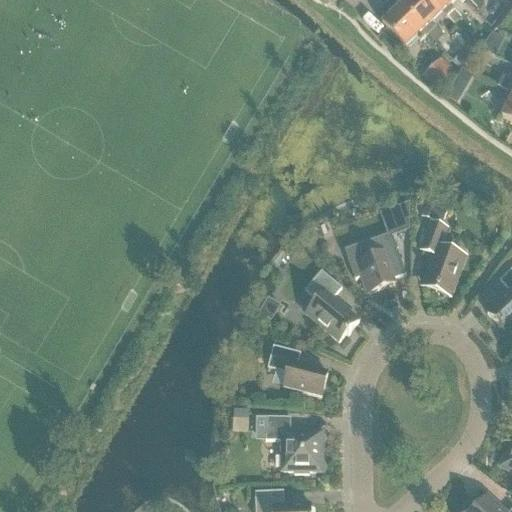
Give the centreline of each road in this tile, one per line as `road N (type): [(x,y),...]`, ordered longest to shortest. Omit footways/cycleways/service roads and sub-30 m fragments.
road 1 (residential): [(361,511),(357,430),(368,369),(400,338),(439,338)]
road 2 (residential): [(400,511),(449,471),(474,430),(474,367),(461,348),(439,338)]
